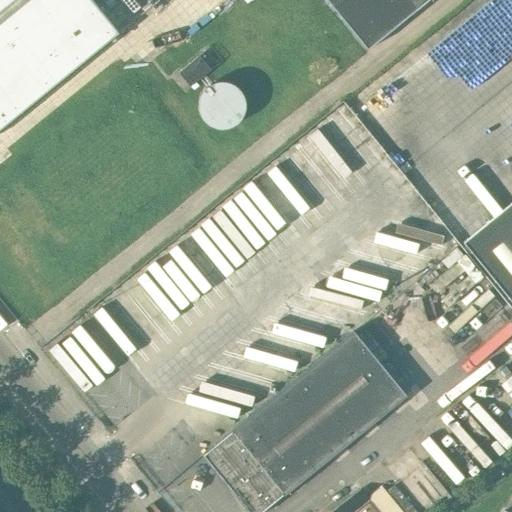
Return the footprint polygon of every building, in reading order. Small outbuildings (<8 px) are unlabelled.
[(0,0),(0,131),(120,34),(92,0),(0,0)] [(327,0),(367,49),(427,0),(327,0)] [(179,71),(190,84),(209,67),(198,54),(179,71)] [(247,109),(247,102),(245,95),(241,89),(236,84),(229,82),(222,81),(215,82),(209,86),(204,91),(201,97),(200,104),(200,111),(203,117),(208,122),(214,126),(221,128),(228,128),(235,125),(240,121),(244,115),(247,109)] [(84,304),(120,351),(361,167),(326,121),(84,304)] [(511,202),(468,238),(511,291),(511,202)] [(351,328),(196,448),(245,511),(252,511),(403,396),(351,328)] [(360,489),(331,511),(353,511),(369,500),(360,489)]
